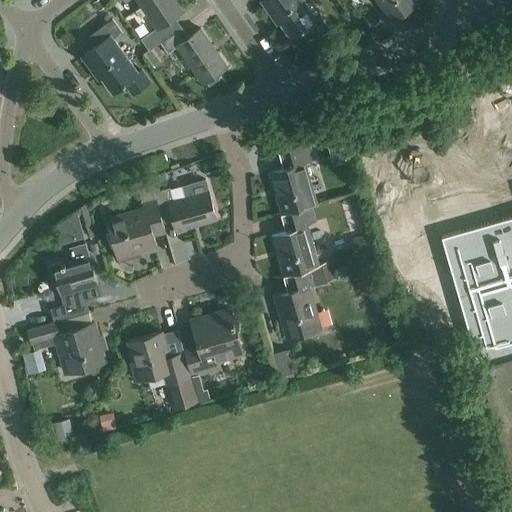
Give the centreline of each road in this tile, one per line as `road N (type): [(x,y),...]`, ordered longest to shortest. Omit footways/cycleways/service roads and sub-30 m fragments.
road 1 (residential): [(141,296),(241,267),(239,173),(219,112)]
road 2 (residential): [(280,91),(471,23)]
road 3 (residential): [(28,35),(0,171),(3,188),(24,210)]
road 4 (residential): [(47,511),(22,445),(0,336)]
road 5 (residential): [(107,151),(28,35)]
